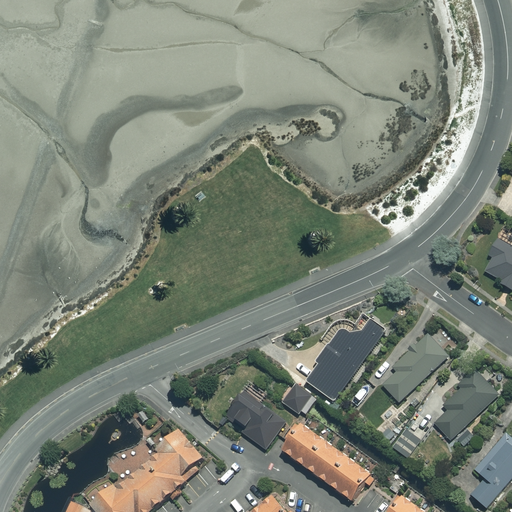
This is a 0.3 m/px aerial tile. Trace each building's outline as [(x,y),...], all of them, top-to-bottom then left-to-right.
[(511,246),(501,241),(492,257),(495,259),(488,273),(504,282),(503,285),(511,290),(511,246)] [(390,332),(375,321),(365,333),(355,335),(349,332),(346,332),(344,332),(342,334),(320,364),(322,366),(310,383),(336,403),(390,332)] [(450,359),(430,337),(395,370),(399,375),(385,388),(401,405),(450,359)] [(502,396),(479,371),(460,388),(463,392),(446,408),(450,413),(436,426),(452,443),(502,396)] [(309,416),(321,401),(300,385),(286,404),(302,416),(305,413),(309,416)] [(245,434),(269,452),(290,423),(248,392),(229,418),(247,431),(245,434)] [(298,460),(315,436),(303,427),(286,452),(298,460)] [(389,444),(397,437),(391,429),(383,437),(389,444)] [(425,442),(409,431),(395,451),(411,462),(425,442)] [(98,507),(95,508),(98,511),(159,511),(192,485),(188,479),(209,462),(185,433),(161,453),(164,457),(122,492),(119,488),(117,491),(115,488),(96,504),(98,507)] [(511,484),(511,437),(510,435),(477,473),(487,482),(473,498),(488,511),(511,484)] [(310,469),(328,445),(315,436),(298,460),(310,469)] [(323,478),(340,453),(328,445),(310,469),(323,478)] [(335,486),(352,462),(340,453),(323,478),(335,486)] [(347,495),(365,471),(352,462),(335,486),(347,495)] [(360,504),(377,479),(365,471),(347,495),(360,504)] [(296,511),(283,495),(262,511),(296,511)] [(422,511),(405,499),(395,511),(422,511)]
